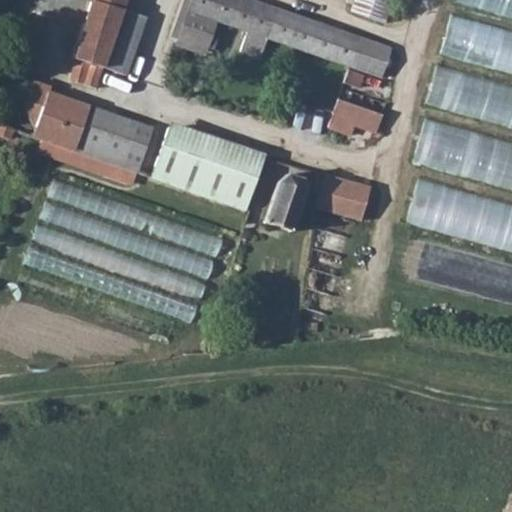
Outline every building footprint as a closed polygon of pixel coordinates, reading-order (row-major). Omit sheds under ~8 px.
[(118,37),(127,9),(97,0),(92,0),(91,8),(85,27),(118,37)] [(97,0),(127,9),(130,1),(129,0),(97,0)] [(220,22),(227,0),(193,0),(190,11),(220,22)] [(232,0),(227,0),(220,22),(250,32),(271,39),(384,78),(390,62),(367,54),(370,47),(232,0)] [(367,54),(390,62),(395,46),(358,34),(346,30),(337,27),(305,16),(297,13),(263,2),(258,0),(232,0),(370,47),(367,54)] [(356,0),(352,11),(386,23),(394,0),(356,0)] [(511,0),(459,0),(459,2),(511,16),(511,0)] [(118,37),(108,68),(131,75),(132,71),(138,54),(143,36),(150,16),(132,11),(127,9),(118,37)] [(215,36),(220,22),(190,11),(182,33),(180,39),(210,49),(215,51),(220,38),(215,36)] [(511,28),(456,13),(444,53),(511,72),(511,28)] [(15,60),(26,64),(30,57),(34,49),(37,43),(39,44),(48,22),(40,19),(32,16),(23,33),(15,52),(15,60)] [(108,68),(118,37),(85,27),(79,48),(76,59),(78,59),(108,68)] [(271,39),(250,32),(243,52),(264,60),(271,39)] [(180,39),(178,46),(208,56),(210,49),(180,39)] [(108,68),(78,59),(71,80),(101,89),(103,85),(108,68)] [(511,83),(441,64),(429,104),(511,126),(511,83)] [(347,82),(363,87),(367,75),(351,70),(347,82)] [(26,108),(32,119),(38,126),(36,131),(35,137),(44,140),(77,152),(93,105),(62,93),(52,90),(53,86),(45,83),(36,80),(26,108)] [(357,127),(378,134),(385,115),(341,99),(334,117),(330,128),(354,136),(357,127)] [(77,152),(139,173),(140,174),(157,127),(150,125),(109,110),(93,105),(77,152)] [(511,140),(429,117),(416,162),(511,188),(511,140)] [(186,189),(205,132),(180,124),(173,121),(156,171),(153,178),(186,189)] [(0,124),(0,134),(6,136),(12,138),(12,136),(15,137),(18,130),(0,124)] [(205,132),(186,189),(248,211),(249,210),(267,157),(268,154),(205,132)] [(44,140),(40,153),(134,186),(139,173),(77,152),(44,140)] [(295,230),(307,191),(304,177),(290,172),(280,182),(268,221),(266,222),(268,224),(269,223),(281,227),(292,231),(293,232),(296,231),(295,230)] [(318,209),(364,221),(373,187),(345,179),(328,174),(323,191),(318,209)] [(511,202),(422,178),(410,222),(511,250),(511,202)] [(226,238),(57,179),(51,197),(219,256),(226,238)] [(217,260),(49,202),(43,220),(210,278),(217,260)] [(209,283),(41,224),(35,241),(203,300),(209,283)] [(200,304),(33,245),(27,263),(194,322),(200,304)] [(187,324),(25,268),(18,287),(180,343),(187,324)]
